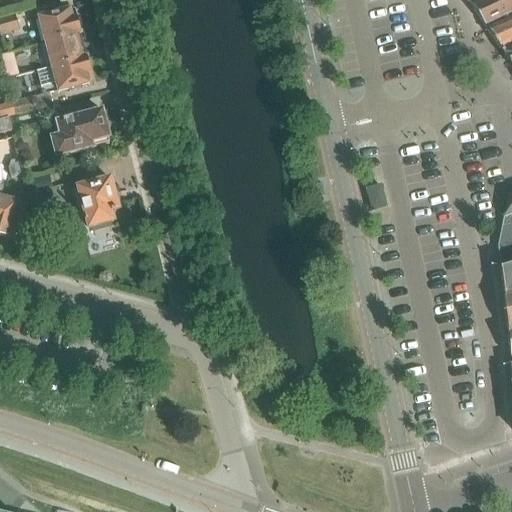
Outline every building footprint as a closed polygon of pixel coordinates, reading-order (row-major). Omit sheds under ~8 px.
[(485,27),(511,14),(511,0),(485,0),(471,7),(485,27)] [(40,19),(46,44),(81,34),(75,10),(40,19)] [(16,17),(0,21),(0,35),(0,36),(20,30),(16,17)] [(511,19),(487,30),(503,52),(511,48),(511,19)] [(46,44),(53,68),(87,59),(81,34),(46,44)] [(511,48),(503,52),(511,65),(511,48)] [(57,86),(59,93),(94,84),(87,59),(53,68),(39,72),(43,89),(57,86)] [(16,63),(5,66),(8,78),(19,75),(16,63)] [(16,79),(9,80),(12,94),(20,92),(16,79)] [(51,93),(14,103),(17,115),(54,105),(51,93)] [(13,103),(0,106),(0,118),(16,115),(13,103)] [(108,138),(107,133),(108,132),(104,118),(103,118),(102,113),(84,118),(83,113),(54,120),(59,139),(54,140),(58,157),(70,153),(70,155),(89,150),(88,149),(91,148),(90,142),(108,138)] [(0,121),(0,134),(12,132),(8,119),(0,121)] [(11,163),(9,171),(11,180),(24,177),(20,160),(11,163)] [(53,189),(52,189),(49,176),(27,182),(31,195),(53,189)] [(78,189),(78,190),(74,191),(80,213),(84,212),(89,229),(114,222),(112,214),(116,213),(116,211),(119,210),(111,180),(78,189)] [(322,184),(313,186),(315,198),(325,196),(322,184)] [(381,187),(367,190),(373,211),(386,207),(381,187)] [(511,194),(509,195),(503,220),(498,247),(501,271),(511,267),(511,194)] [(0,200),(0,235),(15,240),(25,205),(1,199),(0,200)] [(511,267),(501,271),(509,333),(511,332),(511,267)]
